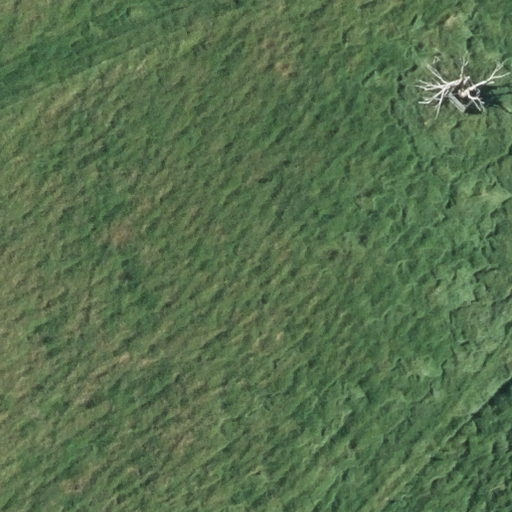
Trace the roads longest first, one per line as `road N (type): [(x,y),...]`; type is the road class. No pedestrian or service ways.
road 1 (track): [(338,511),(511,325)]
road 2 (track): [(209,0),(0,107)]
